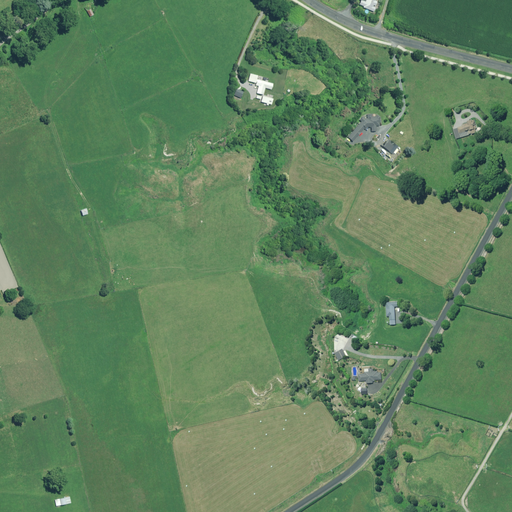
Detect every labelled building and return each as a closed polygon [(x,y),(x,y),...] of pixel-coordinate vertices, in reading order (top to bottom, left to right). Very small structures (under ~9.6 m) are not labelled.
[(362,0),(361,0),(360,0),(358,4),(363,6),(362,7),(373,12),(375,8),(372,7),(373,5),(375,6),(377,2),(375,1),(374,0),(362,0)] [(257,76),(250,74),(248,81),(255,83),(257,76)] [(269,79),(259,77),(257,83),(263,84),(262,86),(264,86),(265,85),(267,85),(269,79)] [(353,141),(354,142),(356,139),(356,138),(363,129),(365,130),(368,127),(371,128),(371,130),(376,130),(376,126),(380,126),(380,116),(373,117),(373,114),(367,114),(367,118),(365,119),(362,116),(359,120),(360,121),(347,138),(352,142),(353,141)] [(458,128),(459,134),(468,132),(469,135),(472,134),(473,139),(479,137),(474,119),(469,121),(470,123),(463,125),(463,127),(458,128)] [(394,144),(388,140),(383,147),(389,152),(394,144)] [(396,310),(396,307),(399,307),(399,302),(387,302),(387,317),(390,317),(391,325),(397,325),(397,310),(396,310)] [(347,357),(343,350),(336,354),(339,361),(347,357)] [(367,384),(374,383),(374,382),(376,382),(376,380),(382,380),(381,373),(378,373),(378,372),(374,372),(374,368),(370,368),(370,372),(366,372),(366,374),(360,374),(360,381),(367,381),(367,384)] [(71,503),(69,497),(59,499),(61,505),(71,503)]
